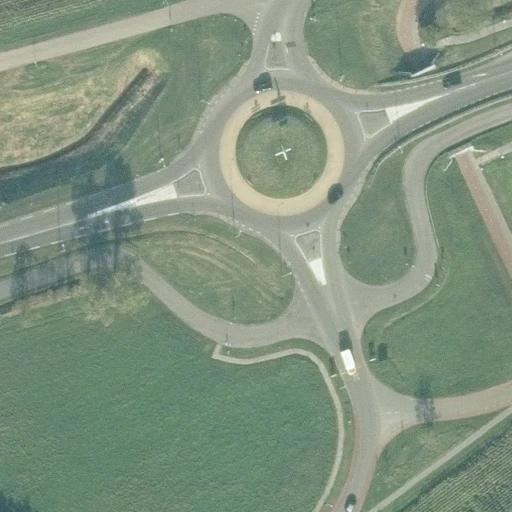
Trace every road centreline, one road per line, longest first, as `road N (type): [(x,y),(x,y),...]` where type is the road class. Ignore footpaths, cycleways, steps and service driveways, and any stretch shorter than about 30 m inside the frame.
road 1 (unclassified): [(0,290),(108,258),(125,261),(204,325),(229,335),(283,330),(332,313)]
road 2 (unclassified): [(332,313),(420,274),(427,254),(410,183),(416,162),(442,138),(511,111)]
road 3 (unclassified): [(0,60),(207,5),(278,14)]
road 4 (primary): [(354,163),(391,132),(502,75)]
road 5 (primary): [(502,75),(336,104)]
road 6 (residential): [(364,414),(451,409),(511,392)]
road 7 (primary): [(85,217),(228,203)]
road 8 (primary): [(207,152),(85,217)]
